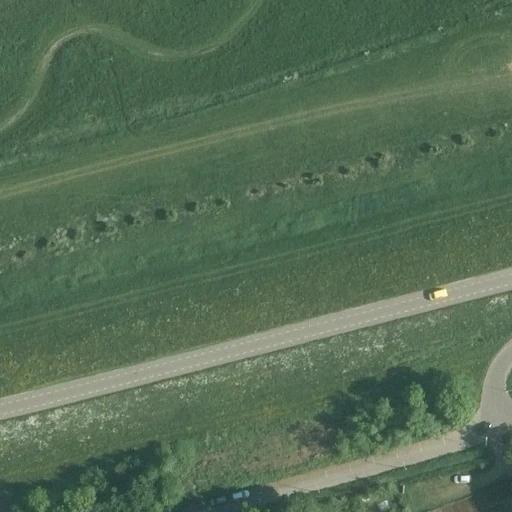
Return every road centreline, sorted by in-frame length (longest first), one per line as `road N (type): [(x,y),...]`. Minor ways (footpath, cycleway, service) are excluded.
road 1 (tertiary): [(0,410),(511,278)]
road 2 (unclassified): [(207,511),(479,436),(488,427),(497,372),(511,353)]
road 3 (track): [(488,427),(503,469),(418,502)]
